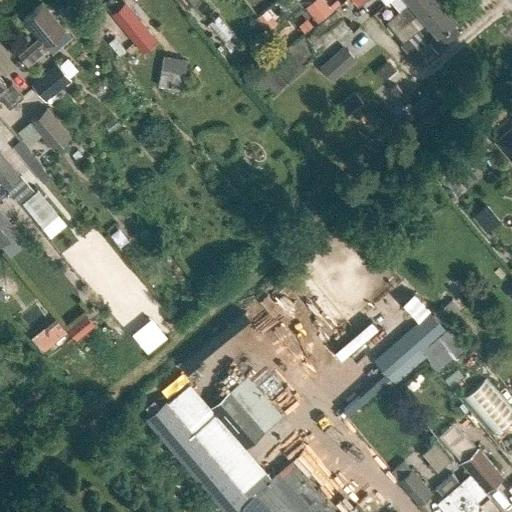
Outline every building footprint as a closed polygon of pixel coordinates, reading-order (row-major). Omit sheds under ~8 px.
[(299,0),(317,21),(332,9),(324,0),(299,0)] [(418,13),(432,0),(407,0),(409,2),(385,22),(394,32),(418,13)] [(455,19),(439,0),(432,0),(418,13),(394,32),(403,42),(418,29),(412,23),(421,16),(436,35),(455,19)] [(133,42),(135,41),(141,48),(153,38),(147,31),(124,3),(111,13),(133,42)] [(19,54),(28,64),(48,47),(52,51),(69,36),(42,4),(25,18),(40,36),(19,54)] [(315,28),(328,44),(353,25),(341,9),(315,28)] [(226,11),(214,16),(220,32),(232,27),(226,11)] [(411,58),(421,70),(437,56),(427,44),(411,58)] [(319,72),(332,86),(356,64),(343,49),(319,72)] [(160,90),(183,93),(187,63),(164,60),(160,90)] [(31,84),(45,100),(70,79),(56,63),(31,84)] [(0,98),(8,108),(22,96),(10,82),(6,86),(0,78),(0,98)] [(406,104),(419,119),(439,102),(426,87),(406,104)] [(21,131),(30,140),(33,137),(35,139),(41,134),(54,149),(72,134),(48,107),(21,131)] [(0,128),(4,133),(15,124),(4,110),(0,113),(0,128)] [(511,126),(495,141),(511,160),(511,126)] [(43,180),(49,175),(19,139),(13,144),(43,180)] [(0,182),(17,203),(32,190),(0,151),(0,182)] [(20,202),(41,227),(56,214),(36,189),(20,202)] [(0,232),(8,241),(23,226),(0,203),(0,232)] [(485,205),(472,216),(485,231),(498,221),(485,205)] [(294,325),(311,311),(282,277),(266,290),(294,325)] [(44,299),(26,315),(39,330),(57,315),(44,299)] [(433,328),(446,318),(430,299),(418,310),(433,328)] [(272,304),(190,351),(199,366),(281,319),(272,304)] [(418,349),(435,371),(470,343),(453,322),(418,349)] [(316,349),(297,327),(284,338),(316,376),(332,363),(318,348),(316,349)] [(166,401),(146,419),(191,473),(223,511),(229,511),(271,477),(244,447),(269,425),(277,418),(242,377),(230,388),(209,406),(199,395),(188,382),(166,401)] [(488,389),(475,397),(489,419),(502,411),(488,389)] [(456,418),(441,432),(461,454),(476,440),(456,418)] [(435,443),(423,452),(430,460),(442,451),(435,443)] [(307,444),(295,454),(345,511),(350,511),(359,504),(307,444)] [(460,461),(485,489),(502,474),(477,446),(460,461)] [(271,477),(229,511),(333,511),(289,461),(271,477)] [(415,471),(408,462),(396,472),(403,481),(401,482),(422,507),(437,494),(416,469),(415,471)] [(450,470),(433,485),(441,494),(458,479),(450,470)] [(476,511),(474,509),(481,503),(459,478),(458,479),(441,494),(435,499),(446,511),(476,511)] [(511,484),(503,492),(511,503),(511,484)]
